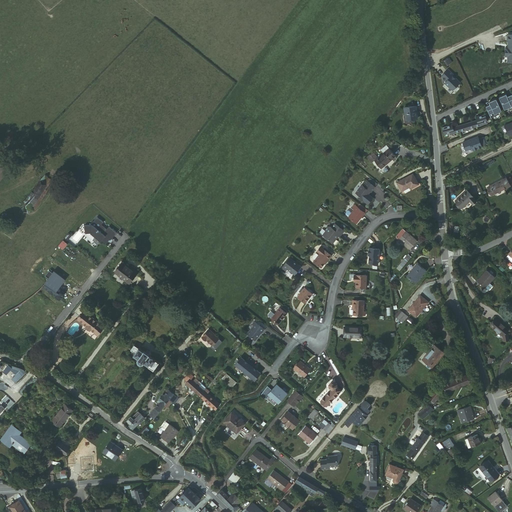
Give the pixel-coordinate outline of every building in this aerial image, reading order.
[(454,91),(461,83),(454,76),(455,75),(450,70),(443,77),(448,82),(446,84),(454,91)] [(508,94),(501,97),(506,109),(511,107),(511,109),(511,108),(511,95),(509,97),(508,94)] [(487,106),(493,118),(499,115),(499,113),(503,111),(498,99),(491,102),(492,104),(487,106)] [(413,107),(401,108),(403,121),(415,119),(413,107)] [(453,125),(443,127),(445,134),(451,133),(452,134),(486,124),(485,122),(489,121),(487,114),(478,117),(479,120),(454,128),(453,125)] [(479,136),(464,142),(467,150),(473,147),(474,150),(483,147),(483,146),(488,144),(485,137),(480,138),(479,136)] [(375,160),(372,162),(378,169),(393,158),(387,151),(375,160)] [(369,164),(372,162),(368,156),(364,159),(369,164)] [(411,174),(395,183),(399,192),(408,187),(409,189),(417,185),(411,174)] [(509,185),(505,176),(488,184),(492,192),(509,185)] [(52,184),(43,177),(20,209),(26,214),(29,210),(32,212),(52,184)] [(374,188),(365,181),(361,186),(360,185),(354,193),(357,195),(358,197),(362,200),(368,192),(369,193),(374,188)] [(466,191),(454,202),(462,210),(469,203),(472,206),(476,202),(466,191)] [(363,213),(353,205),(350,209),(351,211),(346,218),(354,224),(359,217),(360,217),(363,213)] [(97,217),(90,225),(84,225),(85,234),(91,233),(95,236),(92,240),(98,244),(101,241),(105,244),(109,240),(110,240),(116,233),(108,226),(106,229),(101,225),(103,223),(97,217)] [(325,233),(322,237),(331,244),(337,237),(338,238),(342,232),(333,225),(330,229),(329,228),(326,228),(323,232),(324,232),(325,233)] [(396,241),(404,233),(401,229),(393,238),(396,241)] [(415,242),(404,233),(396,241),(408,251),(415,242)] [(319,248),(315,253),(316,254),(310,262),(319,269),(325,260),(326,261),(329,256),(319,248)] [(379,251),(368,249),(367,257),(368,257),(367,264),(376,266),(379,251)] [(404,264),(409,258),(406,255),(401,261),(404,264)] [(298,267),(286,258),(278,269),(282,272),(284,269),(291,275),(298,267)] [(127,269),(120,264),(113,273),(125,282),(129,284),(136,275),(127,269)] [(425,270),(418,264),(410,272),(418,279),(425,270)] [(61,298),(61,299),(62,298),(63,297),(63,296),(63,295),(59,291),(60,290),(60,289),(59,288),(58,288),(57,290),(64,279),(54,272),(52,273),(49,270),(45,276),(48,279),(46,282),(47,283),(44,287),(60,299),(61,298)] [(485,270),(476,282),(487,291),(488,291),(492,286),(488,284),(493,278),(485,270)] [(364,277),(353,276),(353,282),(354,282),(354,283),(354,288),(364,289),(364,277)] [(302,289),(295,298),(302,304),(309,294),(302,289)] [(425,303),(419,297),(407,312),(414,318),(425,303)] [(361,312),(361,302),(350,301),(350,307),(350,316),(361,317),(361,312)] [(283,314),(277,309),(269,320),(276,325),(282,317),(282,316),(283,314)] [(406,316),(402,312),(396,318),(401,322),(406,316)] [(88,321),(79,315),(74,323),(78,327),(79,326),(83,329),(82,329),(91,335),(90,336),(93,338),(98,330),(96,328),(97,327),(94,324),(88,320),(88,321)] [(498,319),(492,326),(504,336),(504,341),(509,341),(509,333),(507,332),(510,329),(498,319)] [(261,330),(250,322),(248,325),(250,326),(243,335),(251,341),(257,333),(258,333),(261,330)] [(358,338),(359,329),(340,329),(340,338),(358,338)] [(208,330),(202,337),(211,346),(218,339),(208,330)] [(222,343),(218,339),(211,346),(209,349),(213,352),(222,343)] [(142,352),(134,346),(130,351),(134,354),(132,356),(136,359),(134,361),(134,363),(138,367),(141,366),(143,364),(152,370),(153,369),(154,370),(157,367),(158,367),(159,366),(157,364),(158,363),(149,356),(149,355),(143,350),(142,352)] [(429,372),(441,357),(433,350),(428,356),(427,354),(419,364),(429,372)] [(238,357),(232,364),(251,381),(257,374),(253,370),(251,368),(252,367),(246,362),(245,363),(243,361),(238,357)] [(307,370),(297,362),(290,369),(301,377),(307,370)] [(22,367),(11,378),(16,383),(26,372),(22,367)] [(232,381),(224,373),(220,378),(228,385),(232,381)] [(466,375),(443,383),(445,391),(469,383),(466,375)] [(185,386),(198,397),(204,389),(205,389),(194,380),(192,383),(190,381),(185,386)] [(338,390),(334,386),(334,384),(331,381),(329,382),(326,384),(327,387),(329,389),(319,401),(325,406),(338,390)] [(258,394),(263,399),(266,396),(276,404),(284,394),(273,384),(269,390),(264,386),(258,394)] [(208,393),(204,389),(198,397),(213,411),(218,405),(209,397),(210,396),(208,394),(208,393)] [(434,392),(428,399),(434,404),(440,396),(434,392)] [(171,394),(170,395),(169,397),(167,400),(171,403),(172,404),(176,399),(171,394)] [(167,400),(163,396),(162,395),(156,402),(158,403),(153,409),(158,413),(158,412),(163,405),(167,400)] [(295,398),(291,395),(284,403),(288,406),(295,398)] [(295,398),(288,406),(291,409),(298,401),(295,398)] [(358,407),(344,423),(348,426),(352,421),(355,418),(357,420),(355,423),(358,426),(367,415),(366,414),(369,410),(367,408),(370,404),(366,401),(359,408),(358,407)] [(71,409),(64,403),(52,417),(59,423),(65,416),(64,414),(66,411),(68,413),(71,409)] [(423,422),(434,412),(428,407),(418,416),(423,422)] [(152,420),(158,413),(153,409),(148,417),(152,420)] [(469,410),(456,414),(460,426),(473,421),(469,410)] [(126,423),(133,428),(137,422),(138,423),(143,416),(136,411),(130,418),(126,423)] [(229,414),(242,425),(244,424),(230,413),(229,414)] [(236,434),(242,425),(229,414),(222,422),(236,434)] [(297,423),(286,414),(279,422),(290,432),(297,423)] [(165,432),(161,438),(169,444),(178,432),(170,426),(167,423),(162,429),(165,432)] [(322,429),(327,434),(332,428),(327,423),(322,429)] [(16,433),(18,430),(13,425),(1,441),(9,447),(12,443),(18,448),(21,444),(27,449),(31,444),(19,434),(18,436),(16,433)] [(314,437),(303,428),(296,436),(307,445),(314,437)] [(407,457),(422,435),(421,434),(406,456),(407,457)] [(427,438),(422,435),(407,457),(412,461),(427,438)] [(479,435),(471,438),(473,446),(482,443),(479,435)] [(449,437),(442,442),(447,449),(454,444),(449,437)] [(343,438),(341,445),(354,450),(356,443),(343,438)] [(21,444),(18,448),(24,452),(27,449),(21,444)] [(67,451),(59,444),(55,448),(64,456),(67,451)] [(124,452),(112,444),(105,454),(117,462),(124,452)] [(266,473),(273,462),(270,460),(268,462),(254,452),(248,459),(266,473)] [(335,467),(334,456),(324,458),(324,461),(317,462),(319,471),(326,470),(325,468),(335,467)] [(499,475),(488,462),(480,469),(491,482),(499,475)] [(401,472),(389,467),(384,477),(391,481),(390,483),(390,485),(391,488),(393,487),(394,487),(396,484),(401,472)] [(55,471),(57,479),(68,476),(66,469),(55,471)] [(288,484),(272,472),(264,483),(264,485),(268,488),(270,488),(272,485),(282,492),(288,484)] [(236,478),(233,475),(232,474),(223,484),(223,486),(226,488),(228,486),(230,487),(229,489),(231,490),(238,480),(236,478)] [(306,482),(298,477),(295,482),(307,490),(306,492),(312,496),(313,493),(314,494),(315,492),(322,496),(324,492),(306,482)] [(291,486),(288,484),(282,492),(284,494),(291,486)] [(145,500),(142,488),(131,492),(134,503),(145,500)] [(233,511),(238,508),(236,505),(238,503),(232,497),(224,488),(222,491),(217,496),(233,511)] [(200,500),(188,489),(180,497),(180,498),(177,501),(182,506),(185,503),(191,509),(200,500)] [(501,511),(508,507),(496,492),(488,499),(498,511),(501,511)] [(432,505),(432,507),(434,509),(432,511),(439,511),(442,511),(445,508),(445,505),(444,505),(435,498),(431,504),(432,505)] [(416,511),(421,507),(410,500),(404,509),(408,511),(416,511)] [(23,511),(18,502),(8,508),(10,511),(23,511)] [(170,502),(160,511),(169,511),(175,507),(170,502)] [(281,502),(272,511),(273,511),(288,511),(290,511),(281,502)]
